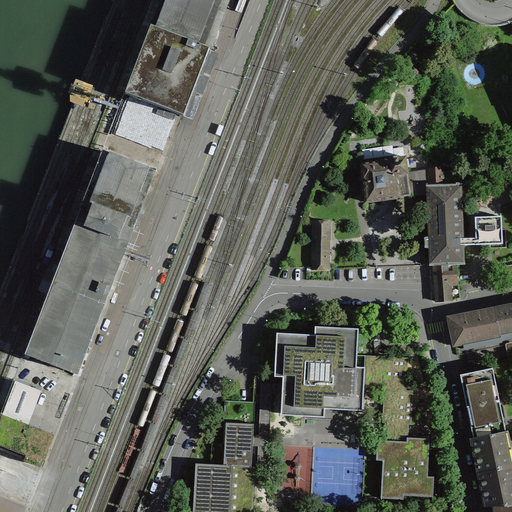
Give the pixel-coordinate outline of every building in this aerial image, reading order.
[(199,53),(200,54),(201,52),(200,52),(202,46),(203,47),(221,0),(161,0),(125,94),(176,113),(178,108),(179,108),(180,107),(179,106),(185,90),(186,90),(187,89),(186,88),(192,71),(193,72),(194,70),(193,70),(199,53)] [(405,80),(413,78),(418,73),(407,61),(397,71),(405,80)] [(155,171),(103,151),(25,353),(77,373),(155,171)] [(427,194),(428,194),(427,186),(427,170),(408,173),(405,157),(386,160),(362,164),(362,179),(363,179),(366,202),(381,200),(393,198),(400,197),(400,196),(409,195),(427,194)] [(428,169),(428,185),(461,184),(461,182),(487,177),(511,172),(511,163),(497,166),(497,163),(443,172),(443,169),(428,169)] [(511,172),(487,177),(488,184),(511,179),(511,172)] [(428,185),(427,186),(428,194),(427,194),(429,237),(426,238),(426,237),(424,238),(425,239),(425,240),(425,241),(425,243),(425,244),(425,245),(425,246),(425,248),(426,248),(426,247),(430,247),(430,264),(430,265),(431,265),(434,265),(447,264),(456,264),(465,264),(465,263),(464,263),(463,245),(460,245),(459,237),(463,237),(461,184),(428,185)] [(329,269),(329,222),(329,221),(314,221),(313,269),(324,269),(329,269)] [(456,264),(447,264),(434,265),(434,267),(437,301),(451,301),(450,284),(458,283),(456,265),(456,264)] [(458,277),(471,277),(471,264),(458,264),(458,277)] [(511,330),(511,305),(495,308),(500,333),(511,330)] [(449,318),(454,345),(500,336),(500,333),(495,308),(449,318)] [(283,376),(283,382),(282,392),(281,414),(324,417),(325,408),(363,410),(364,389),(384,390),(382,422),(385,423),(384,440),(378,440),(376,460),(383,460),(381,498),(403,499),(403,495),(433,496),(434,476),(427,476),(429,438),(408,437),(408,434),(408,424),(411,424),(413,391),(406,390),(408,358),(386,356),(385,368),(364,367),(356,367),(359,329),(315,326),(315,335),(277,333),(275,376),(283,376)] [(493,368),(460,374),(467,406),(499,399),(493,369),(493,368)] [(28,424),(41,391),(15,381),(2,414),(0,419),(0,442),(27,453),(24,460),(25,460),(39,466),(40,466),(43,459),(44,460),(54,434),(28,424)] [(258,466),(267,466),(272,391),(282,392),(283,382),(262,381),(259,433),(253,433),(252,444),(259,444),(258,466)] [(499,399),(467,406),(473,438),(506,431),(499,399)] [(253,511),(256,466),(251,466),(252,444),(253,433),(255,402),(240,402),(227,401),(225,443),(214,443),(213,464),(211,464),(196,463),(193,511),(253,511)] [(473,438),(471,438),(478,472),(511,464),(511,449),(508,430),(506,431),(473,438)] [(511,464),(478,472),(484,501),(485,505),(495,505),(511,504),(511,464)] [(0,494),(0,511),(23,511),(26,505),(0,494)]
